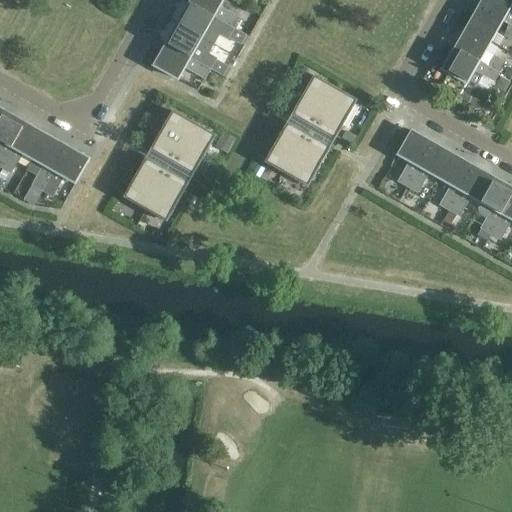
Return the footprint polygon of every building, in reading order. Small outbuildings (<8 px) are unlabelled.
[(220,7),(224,0),(191,0),(190,3),(214,17),(220,20),(234,28),(238,20),(228,11),(220,7)] [(511,12),(509,11),(511,6),(511,0),(482,0),(479,7),(503,21),(509,25),(511,26),(511,12)] [(220,20),(214,17),(190,3),(178,24),(203,38),(209,27),(216,31),(229,36),(234,28),(220,20)] [(492,42),(503,21),(479,7),(467,28),(492,42)] [(197,48),(203,38),(178,24),(166,44),(191,58),(197,62),(210,69),(215,61),(205,53),(197,48)] [(486,52),(492,42),(467,28),(455,48),(480,62),(486,65),(499,73),(504,65),(493,56),(486,52)] [(197,62),(191,58),(166,44),(154,66),(178,80),(185,68),(193,73),(206,77),(210,69),(197,62)] [(499,73),(486,65),(480,62),(455,48),(443,70),(449,74),(443,84),(460,94),(466,83),(467,84),(474,72),(482,76),(495,81),(499,73)] [(314,127),(336,88),(314,76),(292,115),(314,127)] [(336,139),(358,101),(336,88),(314,127),(336,139)] [(173,162),(195,123),(173,111),(151,150),(173,162)] [(0,166),(1,167),(26,124),(6,112),(0,122),(0,140),(2,142),(0,146),(0,166)] [(194,174),(216,136),(195,123),(173,162),(194,174)] [(33,160),(47,135),(26,124),(1,167),(9,172),(18,162),(22,154),(33,160)] [(287,175),(309,137),(287,124),(265,163),(287,175)] [(420,168),(433,143),(413,132),(399,156),(409,162),(404,171),(400,183),(408,187),(416,174),(420,168)] [(50,177),(54,171),(67,147),(47,135),(33,160),(43,165),(39,174),(34,186),(42,191),(50,177)] [(308,187),(330,150),(330,149),(309,137),(287,175),(308,187)] [(440,179),(454,155),(433,143),(420,168),(416,174),(408,187),(416,192),(424,182),(429,173),(440,179)] [(75,183),(89,159),(67,147),(54,171),(75,183)] [(457,197),(475,167),(454,155),(440,179),(451,186),(446,194),(442,206),(450,211),(458,197),(457,197)] [(145,210),(167,172),(146,159),(124,198),(145,210)] [(482,203),(495,178),(475,167),(457,197),(458,197),(450,211),(458,215),(466,206),(471,197),(482,203)] [(167,223),(188,185),(189,184),(167,172),(145,210),(167,223)] [(51,195),(59,185),(50,177),(42,191),(51,195)] [(502,214),(511,196),(511,187),(495,178),(482,203),(492,209),(487,218),(483,230),(491,234),(502,215),(502,214)] [(511,196),(502,214),(502,215),(491,234),(499,239),(507,229),(511,220),(511,196)]
